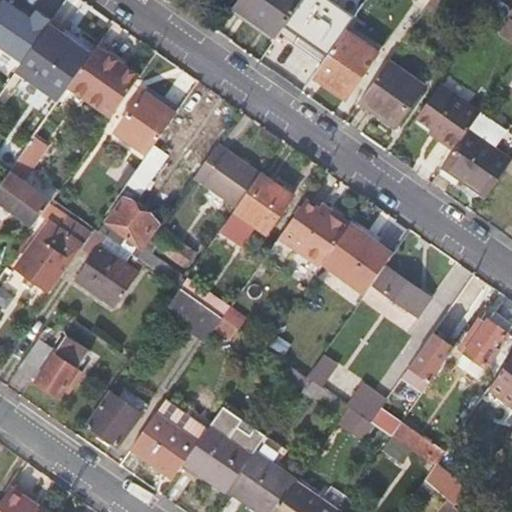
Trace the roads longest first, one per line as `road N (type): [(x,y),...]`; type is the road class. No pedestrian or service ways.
road 1 (residential): [(128,0),(511,270)]
road 2 (residential): [(144,511),(0,410)]
